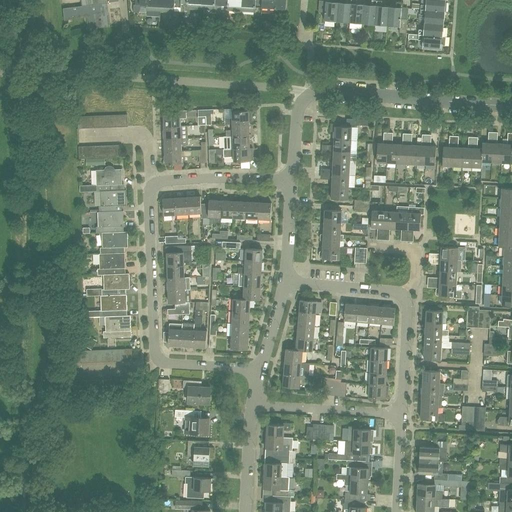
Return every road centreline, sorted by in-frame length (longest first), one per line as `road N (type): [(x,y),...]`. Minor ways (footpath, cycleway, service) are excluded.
road 1 (residential): [(259,371),(156,356),(148,192),(162,180),(291,181)]
road 2 (unclassified): [(305,97),(291,88),(30,68),(0,73)]
road 3 (unclassified): [(511,106),(319,91),(305,97)]
road 4 (residential): [(402,414),(252,406)]
road 5 (residential): [(403,296),(284,280)]
